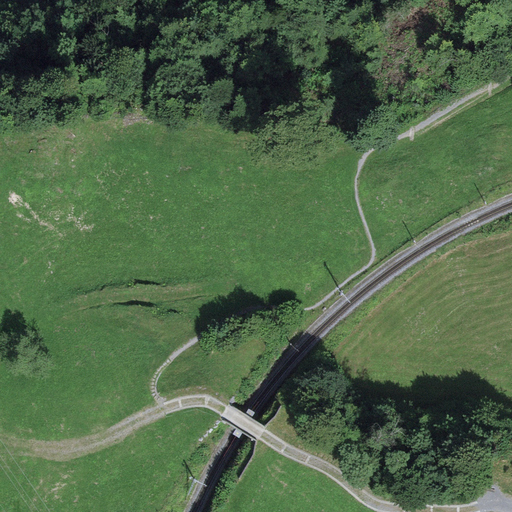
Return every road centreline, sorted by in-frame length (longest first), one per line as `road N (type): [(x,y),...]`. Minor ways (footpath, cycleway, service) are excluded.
road 1 (track): [(511,507),(379,505),(262,434)]
road 2 (track): [(170,408),(74,446),(25,447)]
